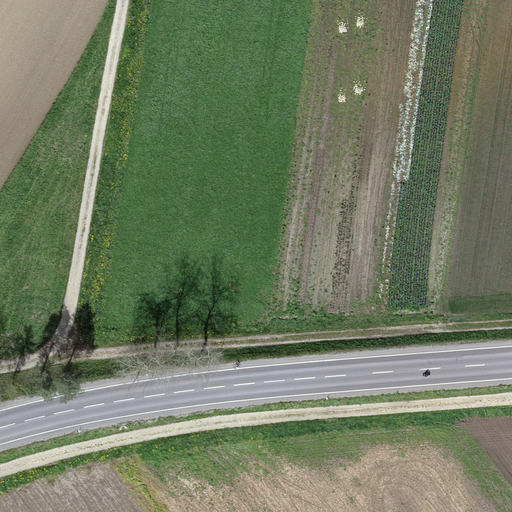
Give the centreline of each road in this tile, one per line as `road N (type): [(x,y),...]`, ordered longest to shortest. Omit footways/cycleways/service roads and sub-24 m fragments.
road 1 (track): [(0,472),(45,456),(224,427),(511,402)]
road 2 (secondary): [(0,431),(221,389),(511,367)]
road 3 (track): [(0,371),(57,359),(511,325)]
road 4 (track): [(126,0),(57,359)]
